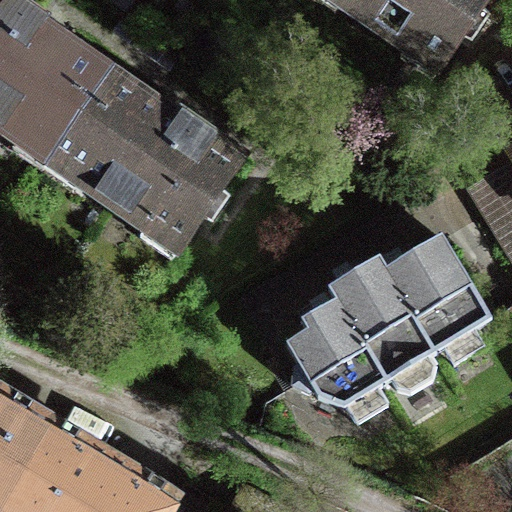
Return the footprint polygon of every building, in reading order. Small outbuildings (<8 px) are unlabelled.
[(7,0),(0,0),(0,129),(18,142),(21,138),(52,159),(109,76),(52,36),(41,29),(44,25),(7,0)] [(110,0),(125,10),(131,0),(110,0)] [(341,0),(343,1),(340,5),(406,50),(409,46),(441,69),(488,0),(341,0)] [(109,76),(52,159),(83,181),(80,185),(146,230),(149,226),(182,249),(242,162),(180,119),(178,123),(167,116),(109,76)] [(444,350),(454,367),(485,349),(475,332),(492,322),(442,239),(414,256),(387,273),(386,273),(436,355),(444,350)] [(329,291),(336,304),(337,303),(387,385),(391,382),(397,392),(410,396),(433,382),(437,369),(431,358),(436,355),(386,273),(387,273),(380,261),(354,276),(329,291)] [(337,303),(336,304),(319,314),(302,324),(308,334),(287,347),(298,367),(294,369),(293,388),(309,396),(314,393),(318,400),(344,410),(347,409),(357,426),(388,407),(378,390),(387,385),(337,303)] [(0,511),(4,511),(53,432),(0,400),(0,511)] [(53,432),(4,511),(168,511),(173,504),(53,432)]
